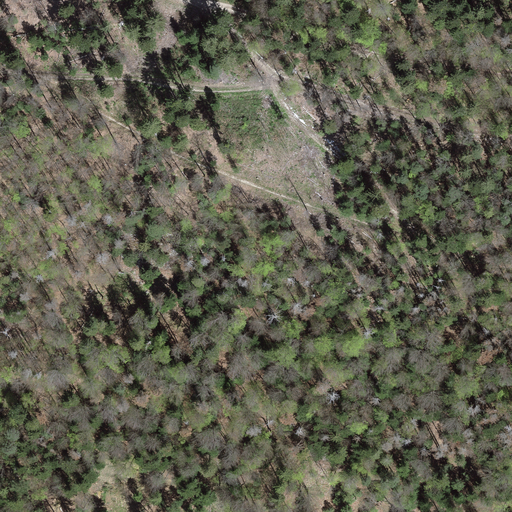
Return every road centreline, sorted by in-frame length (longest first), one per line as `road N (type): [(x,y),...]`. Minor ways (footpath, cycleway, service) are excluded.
road 1 (track): [(511,299),(324,139),(278,91),(224,0)]
road 2 (track): [(178,0),(306,39),(400,52),(511,82)]
